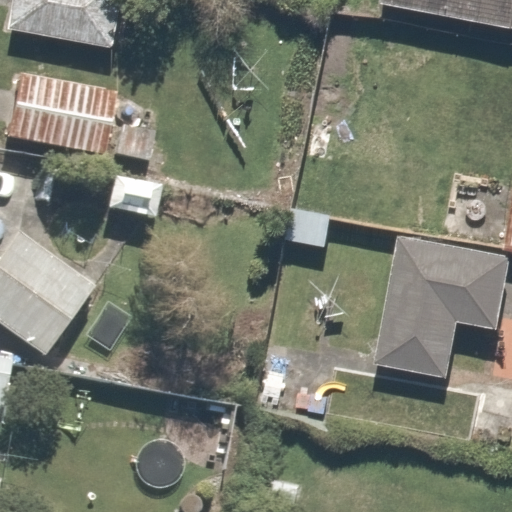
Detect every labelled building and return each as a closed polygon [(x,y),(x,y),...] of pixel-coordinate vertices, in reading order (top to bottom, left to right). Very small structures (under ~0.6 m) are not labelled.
[(116,0),(10,0),(8,18),(112,34),(116,0)] [(511,0),(379,0),(378,7),(511,24),(511,0)] [(129,85),(16,70),(8,132),(121,147),(129,85)] [(0,427),(116,279),(29,211),(0,248),(0,427)] [(447,239),(399,230),(378,357),(446,368),(455,313),(491,319),(501,258),(445,249),(447,239)]
